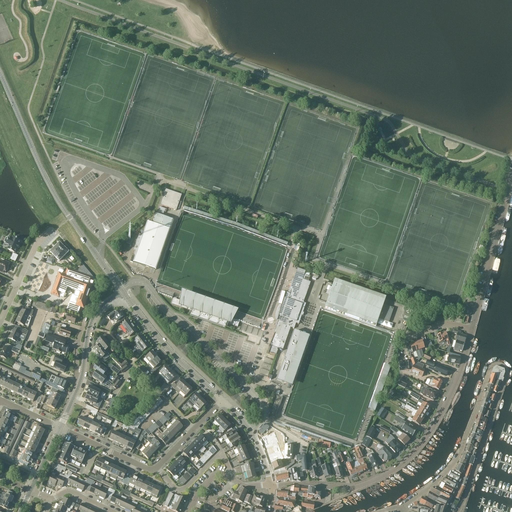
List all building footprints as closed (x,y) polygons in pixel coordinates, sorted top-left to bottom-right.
[(160,205),(176,211),(182,195),(166,190),(160,205)] [(153,224),(148,222),(143,236),(139,234),(134,249),(135,250),(133,256),(136,257),(134,263),(156,270),(173,220),(156,215),(153,224)] [(6,244),(9,245),(7,250),(15,253),(17,249),(17,250),(19,245),(20,241),(13,238),(12,240),(8,238),(6,244)] [(54,259),(53,259),(55,257),(59,262),(69,252),(59,243),(50,252),(53,255),(50,258),(48,257),(46,263),(52,265),(54,259)] [(0,272),(3,274),(4,272),(6,272),(6,271),(7,271),(9,268),(8,267),(10,264),(6,262),(5,264),(0,261),(0,272)] [(84,266),(78,272),(93,277),(85,268),(84,266)] [(59,274),(51,295),(59,298),(59,297),(64,298),(67,288),(76,291),(74,296),(74,298),(72,297),(72,298),(71,298),(70,303),(69,303),(67,311),(78,315),(80,308),(83,309),(84,309),(92,286),(93,282),(91,282),(93,278),(67,269),(66,273),(63,272),(60,270),(58,274),(59,274)] [(274,333),(275,334),(273,338),(272,338),(271,341),(272,341),(269,346),(270,347),(270,345),(271,346),(268,354),(276,355),(279,350),(282,351),(291,328),(294,329),(296,324),(299,325),(306,304),(304,303),(310,282),(303,280),(304,276),(296,273),(293,281),(292,281),(288,293),(286,292),(282,305),(281,306),(280,307),(279,306),(278,309),(278,311),(277,313),(277,314),(277,316),(277,317),(277,319),(277,321),(276,324),(277,324),(277,321),(278,321),(274,333)] [(327,303),(325,308),(376,326),(379,319),(389,323),(394,309),(384,305),(386,298),(335,280),(333,286),(332,285),(332,284),(326,282),(324,287),(323,286),(323,285),(319,297),(320,296),(321,296),(319,301),(325,303),(326,302),(327,303)] [(180,291),(179,300),(233,319),(238,311),(181,291),(180,291)] [(172,304),(192,311),(190,316),(198,319),(209,323),(226,329),(227,324),(238,327),(240,322),(233,319),(179,300),(174,299),(172,304)] [(57,309),(34,301),(32,307),(51,313),(51,312),(55,314),(57,309)] [(470,310),(465,309),(463,308),(461,315),(468,317),(469,315),(471,315),(472,312),(470,312),(470,310)] [(16,322),(24,326),(29,316),(31,317),(33,311),(28,309),(27,312),(22,310),(16,322)] [(117,321),(123,317),(123,316),(124,316),(122,313),(121,314),(119,311),(116,314),(114,312),(108,317),(113,325),(115,323),(115,324),(118,322),(117,321)] [(408,313),(406,312),(403,320),(409,322),(411,315),(408,314),(408,313)] [(66,321),(74,324),(77,318),(65,314),(63,320),(66,321)] [(121,326),(130,337),(137,331),(129,320),(121,326)] [(45,324),(42,333),(46,335),(47,335),(51,326),(45,324)] [(65,329),(66,326),(60,324),(57,333),(60,334),(60,335),(62,335),(62,336),(63,336),(70,338),(72,331),(65,329)] [(17,342),(19,338),(24,341),(28,332),(21,328),(19,332),(14,329),(12,334),(10,335),(8,338),(12,340),(13,341),(17,342)] [(456,341),(458,341),(465,343),(467,336),(460,334),(461,332),(455,330),(453,334),(457,335),(455,341),(456,341)] [(451,345),(449,340),(448,340),(445,333),(442,334),(437,335),(440,343),(445,341),(446,340),(448,346),(446,352),(449,353),(451,345)] [(48,334),(46,341),(54,345),(53,349),(57,351),(56,352),(61,353),(61,352),(66,354),(69,347),(65,346),(66,341),(48,334)] [(295,334),(279,380),(291,385),(308,338),(295,334)] [(149,347),(141,336),(134,341),(142,353),(149,347)] [(96,343),(99,346),(100,345),(105,352),(106,351),(110,347),(103,338),(96,343)] [(422,341),(416,343),(418,351),(419,353),(421,358),(423,356),(421,350),(425,349),(422,342),(422,341)] [(464,344),(465,343),(458,341),(456,341),(454,349),(455,349),(454,351),(458,352),(458,350),(463,352),(463,349),(465,344),(464,344)] [(418,351),(416,343),(410,345),(412,353),(416,352),(417,354),(419,361),(421,359),(421,358),(419,353),(418,351)] [(108,354),(106,351),(105,352),(100,345),(99,346),(98,347),(97,346),(95,348),(95,349),(94,350),(95,350),(94,351),(97,355),(98,354),(102,359),(108,354)] [(0,356),(7,360),(11,351),(14,353),(16,348),(10,346),(9,349),(4,347),(0,356)] [(148,365),(149,365),(157,357),(155,355),(156,354),(153,351),(149,354),(150,355),(144,360),(148,365)] [(460,356),(455,355),(449,354),(449,356),(448,363),(459,365),(460,358),(460,357),(460,356)] [(56,363),(53,368),(64,373),(64,372),(65,372),(67,369),(66,369),(67,366),(62,364),(64,360),(56,356),(53,362),(56,363)] [(157,357),(149,365),(151,367),(150,367),(153,370),(150,372),(152,374),(162,366),(160,364),(162,362),(157,357)] [(399,362),(400,371),(410,370),(409,361),(399,362)] [(12,368),(18,371),(21,367),(18,365),(19,363),(16,362),(15,364),(12,368)] [(93,369),(96,372),(97,371),(103,376),(107,371),(98,364),(93,369)] [(438,365),(435,364),(434,367),(436,368),(435,372),(445,377),(446,375),(447,375),(448,373),(447,372),(448,370),(444,368),(443,367),(438,365)] [(386,366),(384,365),(370,409),(371,410),(372,410),(375,411),(390,367),(388,366),(386,366)] [(160,373),(165,378),(172,371),(167,366),(160,373)] [(422,370),(414,366),(411,372),(422,377),(425,371),(422,370)] [(491,374),(491,375),(496,376),(497,377),(496,380),(502,382),(504,379),(503,379),(505,373),(504,370),(496,367),(493,369),(491,374)] [(30,377),(39,381),(42,375),(33,371),(30,377)] [(97,371),(96,372),(92,377),(102,384),(106,379),(103,376),(97,371)] [(172,371),(165,378),(170,383),(177,376),(172,371)] [(491,380),(489,384),(493,386),(498,388),(499,388),(500,383),(497,381),(496,383),(494,382),(496,376),(491,375),(490,379),(491,380)] [(0,385),(5,388),(9,381),(10,378),(8,377),(7,380),(3,378),(0,385)] [(44,380),(43,383),(46,385),(58,391),(59,388),(64,390),(67,383),(63,381),(63,380),(61,379),(61,380),(56,378),(53,384),(49,382),(44,380)] [(400,382),(398,385),(405,388),(408,383),(401,379),(400,381),(400,382)] [(431,381),(428,386),(439,390),(442,383),(434,379),(433,382),(431,381)] [(176,387),(181,392),(187,385),(182,380),(179,384),(177,382),(172,387),(174,389),(176,387)] [(5,388),(11,391),(14,383),(9,381),(5,388)] [(11,391),(16,394),(20,386),(14,383),(11,391)] [(487,392),(487,393),(491,394),(492,391),(494,391),(493,392),(496,393),(498,388),(493,386),(489,384),(489,385),(487,392)] [(187,385),(181,392),(186,397),(192,389),(187,385)] [(16,394),(22,396),(26,389),(20,386),(16,394)] [(87,393),(88,394),(88,393),(98,398),(101,391),(90,386),(87,393)] [(53,393),(50,400),(58,403),(59,403),(60,401),(59,400),(61,397),(56,395),(58,391),(53,388),(51,392),(53,393)] [(423,388),(422,388),(421,392),(421,394),(421,395),(423,396),(434,401),(435,398),(437,397),(438,395),(437,394),(437,393),(426,388),(424,388),(423,388)] [(22,396),(28,399),(31,391),(26,389),(22,396)] [(31,391),(28,399),(33,402),(37,394),(31,391)] [(420,397),(411,392),(409,396),(418,401),(420,397)] [(88,393),(88,394),(85,400),(95,404),(94,407),(99,409),(103,400),(98,398),(88,393)] [(484,401),(483,404),(487,406),(487,404),(489,405),(488,409),(491,410),(493,404),(491,403),(491,402),(494,402),(494,403),(496,396),(492,395),(491,399),(489,398),(491,394),(487,393),(486,393),(484,401)] [(190,401),(195,406),(202,399),(200,397),(200,395),(199,394),(197,394),(190,401)] [(202,399),(195,406),(200,410),(204,406),(205,406),(207,404),(207,403),(205,401),(204,401),(202,399)] [(58,403),(50,400),(47,406),(55,409),(58,403)] [(422,405),(420,408),(428,413),(428,412),(429,412),(430,410),(430,409),(430,408),(429,407),(430,406),(426,404),(426,405),(423,403),(423,402),(420,400),(419,403),(422,405)] [(408,403),(406,406),(425,417),(428,413),(420,408),(416,406),(415,408),(408,403)] [(479,415),(483,416),(485,417),(488,418),(490,413),(487,412),(487,413),(485,412),(487,406),(483,404),(479,415)] [(412,415),(414,417),(422,422),(425,417),(406,406),(405,408),(412,412),(413,413),(412,415)] [(5,412),(2,418),(10,421),(12,422),(15,417),(5,412)] [(406,418),(397,413),(395,415),(404,421),(406,418)] [(479,415),(477,422),(481,423),(483,424),(486,425),(487,421),(482,419),(483,416),(479,415)] [(163,416),(159,421),(162,425),(163,425),(167,421),(164,417),(163,416)] [(215,422),(220,427),(226,421),(221,416),(215,422)] [(78,425),(83,428),(87,420),(81,417),(78,425)] [(422,422),(414,417),(412,420),(409,418),(408,420),(411,422),(412,421),(419,426),(422,422)] [(10,421),(2,418),(0,422),(0,423),(7,427),(9,428),(12,422),(10,421)] [(89,430),(93,423),(93,421),(88,418),(87,420),(83,428),(89,430)] [(158,420),(154,425),(157,428),(158,429),(162,425),(159,421),(158,420)] [(177,421),(172,426),(179,432),(183,427),(177,421)] [(226,421),(220,427),(217,429),(220,433),(221,432),(223,433),(231,426),(226,421)] [(417,430),(402,421),(401,423),(404,425),(401,430),(412,437),(417,430)] [(475,428),(479,430),(480,430),(480,431),(484,432),(486,426),(482,425),(482,426),(480,425),(481,423),(477,422),(475,421),(475,423),(476,424),(475,428)] [(89,430),(95,433),(98,425),(93,423),(89,430)] [(98,425),(95,433),(100,436),(101,435),(104,436),(107,429),(104,428),(105,426),(99,423),(98,425)] [(153,424),(147,430),(151,433),(152,434),(157,428),(154,425),(153,424)] [(172,426),(168,430),(174,436),(179,432),(172,426)] [(391,431),(382,426),(380,430),(389,435),(391,431)] [(37,427),(34,433),(42,437),(45,431),(37,427)] [(372,440),(377,431),(371,428),(366,437),(372,440)] [(482,438),(483,433),(478,431),(479,430),(475,428),(474,428),(472,434),(476,435),(476,436),(477,436),(478,436),(478,437),(482,438)] [(226,441),(227,440),(236,434),(233,430),(233,431),(231,429),(227,432),(228,433),(223,437),(226,441)] [(168,430),(164,435),(170,441),(174,436),(168,430)] [(109,439),(115,442),(119,434),(113,432),(109,439)] [(396,434),(398,436),(400,438),(398,440),(405,446),(410,441),(406,437),(401,433),(398,432),(396,434)] [(34,433),(32,439),(39,442),(42,437),(34,433)] [(261,438),(266,448),(266,450),(268,456),(272,464),(281,460),(284,459),(281,451),(280,449),(279,446),(279,444),(278,445),(278,443),(279,442),(275,433),(274,433),(268,436),(268,435),(261,438)] [(121,445),(124,437),(125,435),(123,434),(122,436),(119,434),(115,442),(121,445)] [(227,440),(230,444),(239,438),(236,434),(227,440)] [(472,434),(470,439),(474,441),(474,442),(480,443),(481,439),(476,437),(477,436),(476,436),(476,435),(472,434)] [(170,441),(164,435),(159,439),(165,445),(170,441)] [(198,437),(198,438),(196,440),(202,446),(207,441),(201,436),(200,435),(198,437)] [(388,446),(395,454),(397,452),(397,453),(400,450),(399,450),(401,448),(399,446),(400,445),(391,436),(389,438),(393,441),(388,446)] [(121,445),(126,447),(130,440),(124,437),(121,445)] [(365,447),(367,448),(372,440),(366,437),(361,445),(365,447)] [(130,440),(126,447),(132,450),(136,441),(131,438),(130,440)] [(155,440),(153,438),(151,440),(149,438),(148,439),(147,440),(147,441),(151,444),(157,450),(159,448),(160,449),(161,447),(161,446),(155,440)] [(239,438),(230,444),(233,448),(241,442),(239,438)] [(32,439),(29,444),(37,448),(39,442),(32,439)] [(467,445),(473,446),(474,447),(475,444),(474,444),(474,442),(474,441),(470,439),(469,439),(467,445)] [(194,441),(194,442),(192,444),(198,450),(200,452),(204,448),(202,446),(196,440),(195,440),(194,441)] [(29,444),(27,450),(34,453),(37,448),(29,444)] [(80,450),(72,447),(72,446),(70,445),(70,444),(69,445),(67,444),(63,451),(64,452),(64,451),(65,451),(63,455),(62,455),(63,454),(62,453),(62,454),(59,461),(61,462),(61,463),(64,464),(64,463),(66,464),(69,458),(69,459),(81,465),(87,453),(82,451),(82,452),(83,452),(82,453),(78,451),(79,450),(80,451),(80,450)] [(151,444),(146,449),(152,455),(157,450),(151,444)] [(192,444),(188,449),(194,455),(198,450),(192,444)] [(392,457),(384,448),(378,444),(376,448),(381,451),(378,454),(380,456),(379,457),(382,460),(383,460),(385,462),(386,461),(387,462),(391,458),(390,458),(392,457)] [(475,444),(474,447),(473,446),(472,448),(467,446),(465,452),(464,451),(464,452),(470,454),(471,451),(473,452),(473,450),(475,451),(476,450),(477,450),(479,445),(475,444)] [(284,459),(284,460),(292,460),(293,456),(293,448),(290,447),(290,445),(285,445),(284,459)] [(237,450),(240,456),(247,453),(244,446),(237,450)] [(213,447),(208,452),(212,456),(217,451),(213,447)] [(357,450),(360,458),(364,456),(362,452),(360,447),(356,449),(356,448),(354,449),(355,451),(357,450)] [(152,455),(146,449),(142,453),(148,459),(152,455)] [(185,450),(185,451),(183,453),(189,459),(191,457),(194,460),(197,458),(194,455),(188,449),(187,449),(186,449),(185,450)] [(27,450),(24,455),(32,459),(34,453),(27,450)] [(473,450),(473,452),(471,457),(468,465),(469,466),(467,471),(470,473),(475,458),(477,451),(475,451),(473,450)] [(469,457),(471,457),(473,452),(471,451),(470,454),(464,452),(458,464),(465,467),(469,457)] [(208,452),(204,456),(208,460),(212,456),(208,452)] [(32,459),(24,455),(20,453),(19,456),(23,458),(21,461),(29,464),(32,459)] [(247,453),(240,456),(242,463),(250,459),(247,453)] [(336,472),(338,478),(341,479),(342,477),(343,477),(341,467),(343,467),(341,463),(339,459),(339,457),(338,455),(335,456),(336,460),(335,461),(336,463),(333,465),(336,472)] [(378,466),(379,466),(374,455),(368,457),(373,468),(375,467),(376,468),(378,467),(378,466)] [(187,464),(186,463),(187,462),(181,456),(178,459),(179,460),(177,462),(183,468),(187,464)] [(204,456),(199,460),(204,465),(208,460),(204,456)] [(286,467),(285,467),(285,471),(287,470),(287,469),(294,464),(295,456),(293,456),(292,460),(292,462),(292,463),(288,465),(288,466),(286,467)] [(307,472),(306,456),(296,457),(296,462),(301,461),(302,472),(307,472)] [(316,460),(317,461),(319,468),(322,467),(325,478),(332,476),(328,464),(323,466),(321,458),(316,460)] [(99,472),(100,469),(104,462),(98,459),(95,467),(94,469),(99,472)] [(355,476),(357,475),(353,464),(352,463),(350,459),(348,460),(349,464),(346,465),(351,476),(352,478),(355,477),(355,476)] [(363,459),(353,464),(357,475),(368,470),(363,459)] [(204,465),(199,460),(195,465),(199,469),(204,465)] [(281,460),(272,464),(273,469),(274,469),(274,471),(275,471),(276,470),(282,468),(282,467),(282,466),(282,465),(281,464),(282,463),(281,460)] [(319,468),(317,461),(312,462),(314,468),(310,469),(309,468),(307,468),(309,473),(311,473),(312,478),(318,477),(316,469),(319,468)] [(100,469),(106,472),(110,464),(104,462),(100,469)] [(177,462),(172,467),(178,473),(183,468),(177,462)] [(275,471),(274,471),(275,474),(274,474),(277,482),(289,479),(288,479),(289,479),(287,470),(285,471),(285,467),(286,467),(284,464),(284,463),(282,465),(282,466),(282,467),(282,468),(276,470),(275,471)] [(106,472),(112,475),(115,467),(110,464),(106,472)] [(244,466),(246,473),(254,471),(252,464),(244,466)] [(459,465),(455,472),(461,475),(464,468),(459,465)] [(116,480),(117,477),(121,470),(115,467),(112,475),(110,477),(116,480)] [(178,473),(172,467),(168,471),(174,477),(176,475),(179,478),(181,475),(178,473)] [(192,468),(187,473),(191,477),(196,472),(192,468)] [(121,483),(125,485),(128,478),(125,477),(127,472),(121,470),(117,477),(123,480),(121,483)] [(254,471),(246,473),(248,480),(256,478),(254,471)] [(468,479),(470,473),(467,471),(465,477),(462,485),(466,486),(468,479)] [(73,486),(75,487),(78,481),(70,478),(72,473),(69,472),(68,476),(66,478),(69,480),(67,484),(68,484),(70,486),(70,485),(73,486)] [(460,476),(453,473),(451,472),(449,478),(457,482),(459,479),(461,480),(462,477),(460,476)] [(55,487),(56,485),(55,485),(58,478),(54,476),(55,474),(53,473),(52,475),(48,483),(49,484),(51,485),(55,487)] [(187,473),(183,477),(187,481),(191,477),(187,473)] [(294,475),(296,482),(301,482),(300,478),(303,477),(303,473),(294,475)] [(62,488),(66,478),(68,476),(65,475),(64,477),(60,475),(58,478),(55,485),(56,485),(59,486),(59,487),(61,488),(61,487),(62,488)] [(129,484),(135,486),(138,479),(132,476),(131,480),(128,478),(125,485),(128,486),(129,484)] [(187,481),(183,477),(178,482),(183,486),(187,481)] [(446,478),(443,484),(445,485),(449,487),(452,481),(447,479),(446,478)] [(85,485),(88,486),(91,480),(88,479),(85,485),(78,481),(75,487),(77,488),(83,491),(85,485)] [(135,486),(140,489),(144,481),(138,479),(135,486)] [(95,494),(97,495),(100,489),(102,485),(99,484),(97,488),(92,486),(94,482),(91,480),(88,486),(91,488),(89,492),(94,494),(95,494)] [(140,489),(146,492),(149,484),(144,481),(140,489)] [(457,488),(458,486),(459,484),(452,481),(449,487),(454,489),(454,488),(456,490),(457,488)] [(146,492),(152,494),(155,487),(149,484),(146,492)] [(449,487),(445,485),(442,490),(454,496),(454,494),(456,490),(454,488),(454,489),(449,487)] [(456,499),(460,501),(465,488),(462,486),(456,499)] [(155,487),(152,494),(157,497),(161,489),(155,487)] [(442,492),(434,488),(429,492),(439,497),(442,492)] [(107,495),(109,496),(112,490),(109,489),(107,493),(100,489),(97,495),(99,496),(99,497),(105,499),(107,495)] [(245,507),(246,504),(244,503),(247,496),(246,496),(247,492),(245,491),(246,491),(242,489),(242,490),(240,489),(238,494),(235,492),(232,499),(242,503),(243,503),(242,506),(245,507)] [(116,504),(118,505),(121,499),(122,496),(123,494),(120,493),(118,498),(113,495),(115,491),(112,490),(109,496),(112,498),(110,502),(116,504)] [(8,491),(3,501),(11,504),(13,498),(11,497),(13,493),(8,491)] [(276,497),(277,497),(287,499),(289,492),(281,492),(280,491),(279,491),(278,491),(277,491),(276,497)] [(442,492),(439,497),(448,501),(450,502),(453,497),(450,496),(450,495),(442,491),(442,492)] [(294,493),(289,492),(287,499),(295,501),(296,497),(296,493),(294,493)] [(427,498),(437,503),(439,497),(429,492),(427,498)] [(177,499),(175,503),(183,507),(187,500),(179,496),(175,495),(174,497),(177,499)] [(244,503),(246,504),(249,505),(250,503),(262,508),(265,500),(260,498),(259,498),(254,495),(253,498),(247,496),(244,503)] [(120,506),(126,509),(129,503),(126,501),(127,499),(122,496),(121,499),(118,505),(121,506),(120,506)] [(277,497),(281,498),(281,500),(276,499),(275,505),(274,510),(277,511),(284,511),(285,511),(289,511),(292,511),(292,508),(294,509),(295,503),(296,501),(295,501),(287,499),(277,497)] [(439,497),(437,503),(448,507),(450,502),(448,501),(439,497)] [(414,505),(418,505),(424,505),(425,506),(430,509),(432,509),(434,504),(427,501),(427,500),(422,498),(420,503),(417,502),(416,502),(413,503),(414,505)] [(10,507),(9,506),(11,504),(3,501),(0,499),(0,500),(0,506),(8,510),(8,509),(9,510),(10,507)] [(64,499),(61,505),(69,509),(71,505),(74,507),(75,504),(72,503),(64,499)] [(302,507),(314,509),(315,503),(308,502),(308,500),(305,500),(305,501),(303,501),(302,507)] [(131,511),(133,511),(135,508),(136,508),(138,504),(133,501),(132,504),(129,503),(126,509),(131,511)] [(225,501),(221,509),(227,511),(229,511),(230,511),(232,511),(235,511),(238,506),(233,504),(227,502),(225,501)] [(181,511),(183,507),(175,503),(173,508),(170,506),(169,509),(175,511),(181,511)]
